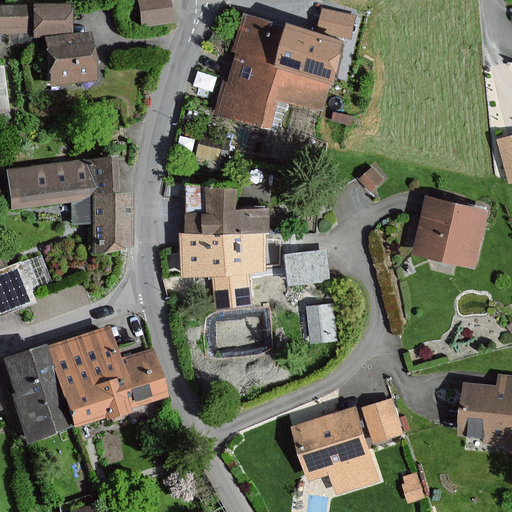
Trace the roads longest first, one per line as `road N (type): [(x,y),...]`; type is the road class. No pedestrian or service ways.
road 1 (residential): [(203,439),(354,366),(376,321),(357,249),(359,225),(412,197)]
road 2 (residential): [(150,294),(157,151),(197,0)]
road 3 (residential): [(0,348),(150,294)]
road 4 (residential): [(150,294),(172,378),(203,439)]
